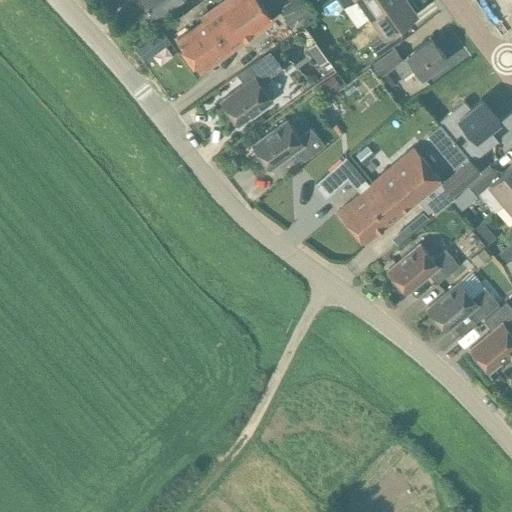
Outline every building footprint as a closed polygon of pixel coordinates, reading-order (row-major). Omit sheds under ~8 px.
[(176,0),(142,0),(154,16),(176,0)] [(222,37),(230,49),(272,19),(258,0),(224,0),(212,9),(229,32),(222,37)] [(300,0),(291,0),(278,10),(293,30),(312,16),(300,0)] [(338,0),(343,7),(353,0),(358,0),(371,17),(394,0),(338,0)] [(369,44),(377,56),(401,39),(394,29),(417,13),(416,11),(418,9),(411,0),(394,0),(371,17),(383,35),(369,44)] [(229,32),(212,9),(201,17),(204,21),(177,40),(199,71),(230,49),(222,37),(229,32)] [(295,40),(311,68),(327,60),(311,31),(295,40)] [(431,39),(407,56),(403,59),(395,48),(370,65),(379,78),(394,67),(403,79),(417,69),(423,78),(447,60),(431,39)] [(238,125),(272,101),(260,84),(282,68),(270,50),(237,74),(244,84),(221,101),(238,125)] [(464,100),(438,122),(453,139),(460,133),(465,139),(458,145),(472,162),(484,152),(475,142),(499,121),(480,99),(470,108),(464,100)] [(311,127),(298,137),(286,120),(252,144),(270,169),(293,152),(301,162),(324,145),(311,127)] [(444,131),(440,126),(428,135),(457,170),(469,160),(444,131)] [(364,242),(439,178),(414,148),(338,212),(364,242)] [(454,196),(481,174),(479,171),(469,160),(457,170),(443,182),(454,196)] [(468,187),(449,202),(459,213),(477,197),(479,194),(493,211),(504,203),(505,204),(511,197),(511,165),(498,177),(490,168),(468,187)] [(355,170),(346,178),(354,186),(362,178),(355,170)] [(511,242),(496,257),(504,266),(511,259),(511,242)] [(445,249),(433,259),(419,243),(388,270),(407,293),(429,274),(437,284),(459,265),(445,249)] [(484,287),(472,297),(459,281),(427,308),(446,331),(468,313),(476,322),(498,303),(484,287)] [(511,352),(511,333),(508,329),(511,325),(511,308),(506,302),(484,321),(492,330),(470,349),(489,371),(511,352)]
